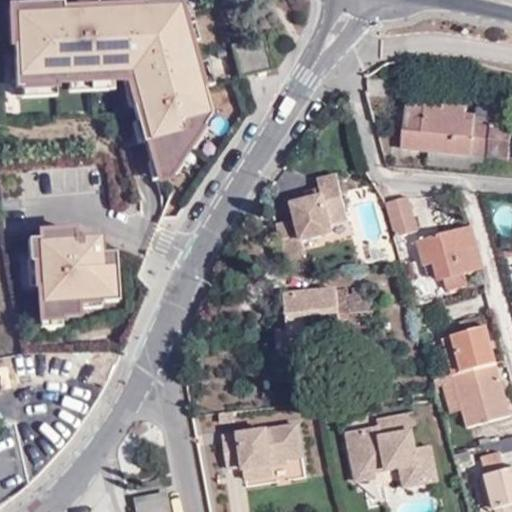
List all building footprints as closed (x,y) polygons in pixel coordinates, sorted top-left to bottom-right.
[(63,3),(17,6),(17,24),(23,24),(24,44),(16,44),(18,88),(57,86),(57,82),(127,78),(133,81),(140,105),(134,107),(139,125),(142,124),(155,170),(180,164),(190,147),(187,132),(201,129),(210,116),(185,15),(175,17),(174,20),(166,15),(169,11),(168,0),(145,0),(146,8),(64,12),(63,3)] [(263,40),(231,46),(239,79),(271,72),(263,40)] [(407,106),(403,149),(509,160),(511,128),(475,124),(475,123),(465,122),(466,112),(407,106)] [(295,225),(275,229),(279,251),(284,265),(293,273),(299,275),(309,274),(301,243),(331,236),(329,225),(346,221),(335,179),(317,184),(321,200),(291,207),(295,225)] [(418,231),(409,199),(387,205),(396,236),(418,231)] [(472,228),(469,229),(419,242),(426,265),(435,263),(438,274),(439,280),(445,280),(447,289),(468,283),(465,274),(481,269),(483,269),(472,228)] [(41,242),(29,243),(30,262),(35,261),(39,320),(76,317),(75,301),(98,299),(98,304),(117,303),(114,255),(100,255),(99,239),(72,241),(73,251),(64,252),(64,240),(59,240),(58,233),(40,234),(41,242)] [(421,279),(415,259),(406,262),(411,282),(421,279)] [(429,277),(438,274),(435,263),(426,265),(429,277)] [(391,296),(390,289),(383,289),(384,297),(391,296)] [(284,295),(289,333),(288,336),(342,329),(343,327),(349,326),(350,329),(375,327),(371,298),(339,301),(338,290),(284,295)] [(467,335),(453,338),(458,360),(449,362),(455,383),(463,412),(467,429),(511,419),(486,330),(484,330),(481,321),(464,324),(467,335)] [(288,336),(289,333),(276,334),(278,359),(292,357),(288,336)] [(458,360),(453,338),(443,341),(449,362),(458,360)] [(454,414),(463,412),(455,383),(447,386),(454,414)] [(348,435),(353,467),(361,466),(371,473),(374,473),(400,468),(405,486),(437,480),(429,447),(414,449),(413,442),(411,433),(417,432),(413,414),(376,421),(378,429),(348,435)] [(243,468),(243,470),(272,466),(287,464),(286,460),(302,459),(297,428),(221,439),(227,469),(243,468)] [(488,508),(494,506),(484,473),(505,467),(500,449),(475,456),(488,508)] [(468,453),(453,457),(455,467),(471,463),(468,453)] [(511,511),(511,465),(505,467),(484,473),(494,506),(494,508),(494,511),(511,511)] [(272,466),(243,470),(245,480),(273,476),(272,466)] [(361,466),(353,467),(357,481),(375,479),(374,473),(371,473),(361,466)] [(168,511),(165,494),(137,500),(139,511),(168,511)]
